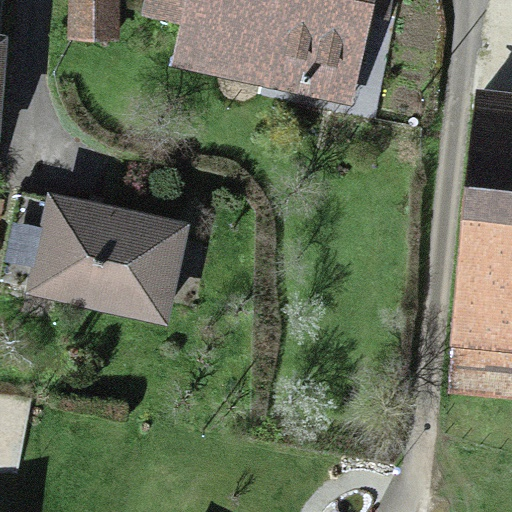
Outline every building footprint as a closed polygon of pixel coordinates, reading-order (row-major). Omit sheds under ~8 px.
[(73,0),(65,0),(64,48),(112,50),(114,1),(73,0)] [(149,0),(147,9),(188,18),(191,0),(149,0)] [(191,0),(188,18),(176,74),(358,114),(382,0),(191,0)] [(511,112),(479,110),(454,391),(511,396),(511,112)] [(175,241),(46,217),(29,305),(159,329),(175,241)]
